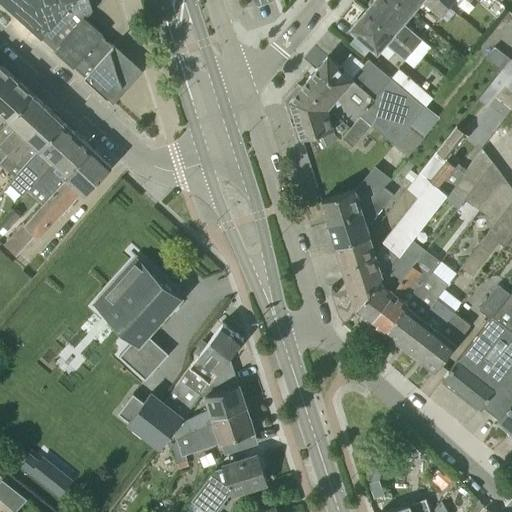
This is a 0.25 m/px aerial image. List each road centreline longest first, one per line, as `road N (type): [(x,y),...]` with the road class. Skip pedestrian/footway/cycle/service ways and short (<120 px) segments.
road 1 (residential): [(224,157),(160,169),(0,34)]
road 2 (residential): [(242,75),(320,330)]
road 3 (residential): [(511,506),(320,330)]
road 4 (tertiary): [(282,338),(224,157)]
road 5 (tertiary): [(282,338),(339,511)]
road 6 (residential): [(129,0),(166,117)]
